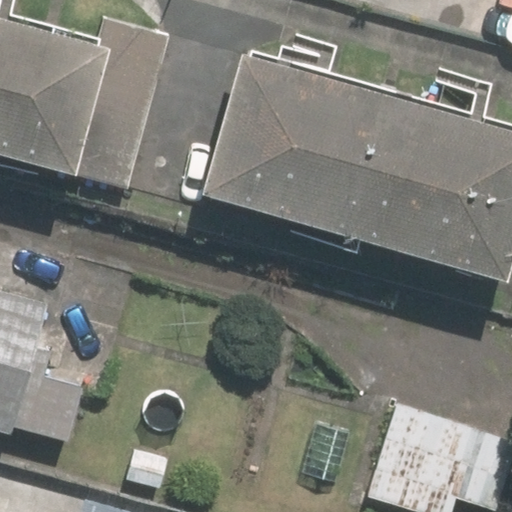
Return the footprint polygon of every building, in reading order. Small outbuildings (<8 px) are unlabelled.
[(0,0),(0,154),(76,176),(115,33),(16,5),(17,0),(0,0)] [(441,65),(433,92),(335,64),(341,40),(288,26),(281,49),(242,39),(202,184),(294,210),(289,228),(358,247),(363,229),(461,256),(456,274),(480,281),(485,263),(510,270),(511,263),(511,113),(490,107),(497,80),(441,65)] [(0,420),(72,439),(86,386),(31,372),(53,289),(0,275),(0,420)] [(369,489),(440,511),(452,511),(458,494),(504,508),(511,484),(511,428),(399,393),(369,489)] [(339,482),(352,425),(314,416),(301,473),(339,482)] [(165,511),(88,491),(82,511),(165,511)]
